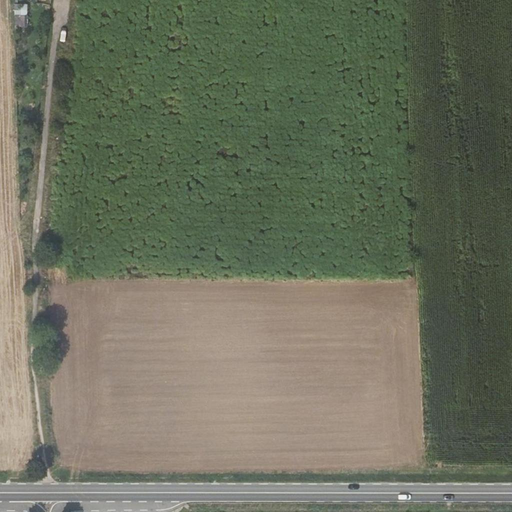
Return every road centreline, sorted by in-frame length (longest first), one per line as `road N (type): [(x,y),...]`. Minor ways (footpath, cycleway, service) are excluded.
road 1 (track): [(52,494),(34,361),(34,250),(54,77)]
road 2 (primary): [(511,494),(164,494)]
road 3 (primary): [(164,494),(0,494)]
